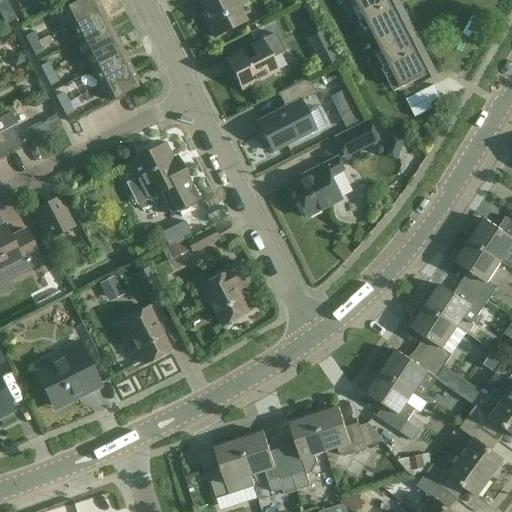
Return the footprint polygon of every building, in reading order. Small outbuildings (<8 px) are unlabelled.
[(83,0),(63,10),(71,26),(101,11),(95,0),(83,0)] [(234,0),(198,0),(209,21),(206,22),(214,38),(245,22),(234,0)] [(355,0),(365,18),(394,3),(392,0),(355,0)] [(406,26),(394,3),(365,18),(377,41),(406,26)] [(78,41),(109,25),(101,11),(71,26),(78,41)] [(78,41),(86,56),(116,40),(109,25),(78,41)] [(377,41),(389,65),(418,50),(406,26),(377,41)] [(25,37),(30,47),(38,43),(33,33),(25,37)] [(240,51),(225,59),(241,92),(279,73),(271,58),(284,52),(275,34),(249,47),(254,57),(245,61),(240,51)] [(93,71),(124,55),(116,40),(86,56),(93,71)] [(43,52),(38,43),(30,47),(35,56),(43,52)] [(430,74),(418,50),(389,65),(401,89),(430,74)] [(14,55),(12,61),(15,67),(24,62),(19,53),(14,55)] [(93,71),(101,85),(131,70),(124,55),(93,71)] [(40,67),(45,76),(53,72),(48,63),(40,67)] [(336,69),(327,73),(331,82),(340,78),(336,69)] [(131,70),(101,85),(109,101),(140,86),(131,70)] [(58,82),(53,72),(45,76),(50,86),(58,82)] [(300,102),(315,94),(307,79),(277,95),(284,109),(257,122),(272,153),(315,131),(300,102)] [(444,106),(434,87),(407,100),(417,119),(444,106)] [(56,97),(60,106),(68,102),(63,93),(56,97)] [(73,112),(68,102),(60,106),(65,116),(73,112)] [(0,156),(21,146),(12,128),(17,126),(11,113),(0,118),(0,156)] [(356,114),(343,121),(347,129),(360,122),(356,114)] [(56,115),(45,120),(46,122),(51,131),(61,126),(56,115)] [(46,122),(31,130),(36,139),(51,131),(46,122)] [(345,157),(377,140),(368,123),(336,139),(345,157)] [(176,212),(199,201),(181,167),(177,169),(164,143),(128,162),(136,179),(127,184),(132,193),(131,193),(138,205),(165,191),(176,212)] [(328,177),(342,170),(337,159),(305,176),(306,178),(290,186),(306,217),(340,200),(328,177)] [(74,228),(58,198),(33,210),(49,241),(74,228)] [(485,221),(470,243),(501,264),(502,263),(511,269),(511,222),(510,221),(502,232),(485,221)] [(23,265),(39,257),(25,230),(10,238),(4,225),(0,227),(0,270),(20,260),(23,265)] [(192,253),(218,240),(212,228),(186,241),(192,253)] [(176,229),(161,237),(167,247),(181,240),(176,229)] [(181,240),(167,247),(173,260),(189,252),(183,239),(181,240)] [(465,287),(489,303),(497,291),(487,285),(501,264),(470,243),(456,264),(473,275),(465,287)] [(234,291),(250,283),(239,262),(212,276),(214,279),(198,288),(207,305),(211,304),(222,325),(245,313),(234,291)] [(153,307),(164,301),(148,269),(137,275),(153,307)] [(114,278),(99,285),(107,299),(122,292),(114,278)] [(441,287),(427,307),(458,329),(464,319),(474,326),(481,314),(489,303),(465,287),(457,298),(441,287)] [(427,307),(412,330),(428,341),(421,353),(444,368),(452,357),(466,336),(467,335),(458,329),(427,307)] [(143,365),(171,351),(149,308),(115,325),(125,344),(131,341),(143,365)] [(66,359),(36,374),(53,407),(81,392),(83,396),(101,387),(78,342),(62,350),(66,359)] [(396,352),(382,374),(413,395),(414,394),(424,401),(437,382),(438,380),(437,379),(444,368),(421,353),(413,364),(396,352)] [(444,368),(437,379),(438,380),(437,382),(445,388),(454,375),(444,368)] [(416,410),(407,404),(413,395),(382,374),(368,395),(384,406),(377,418),(400,434),(408,422),(416,410)] [(496,375),(487,388),(504,400),(511,406),(511,378),(507,383),(496,375)] [(0,417),(14,411),(0,383),(0,417)] [(511,433),(511,406),(504,400),(497,410),(492,406),(486,414),(476,407),(468,418),(493,437),(501,426),(511,433)] [(340,409),(314,417),(326,453),(338,449),(340,455),(346,457),(367,450),(367,449),(360,428),(359,425),(346,429),(340,409)] [(297,445),(283,449),(292,476),(293,476),(298,491),(311,487),(308,476),(312,474),(318,463),(316,457),(326,453),(314,417),(290,425),(297,445)] [(475,441),(462,459),(491,480),(504,462),(485,448),(493,437),(468,418),(460,429),(475,441)] [(369,425),(360,428),(367,449),(383,444),(369,425)] [(264,434),(240,442),(251,478),(265,473),(272,492),(275,494),(283,491),(284,496),(298,492),(298,491),(293,476),(292,476),(283,449),(270,454),(264,434)] [(216,501),(230,496),(254,488),(251,478),(240,442),(215,450),(221,469),(207,474),(216,501)] [(422,458),(408,461),(411,474),(424,471),(422,458)] [(434,465),(425,477),(450,495),(458,484),(478,498),(491,480),(462,459),(455,467),(451,464),(444,473),(434,465)] [(426,507),(422,511),(450,511),(442,506),(450,495),(425,477),(417,488),(427,495),(421,503),(426,507)] [(355,496),(338,502),(351,511),(359,511),(365,504),(355,496)]
